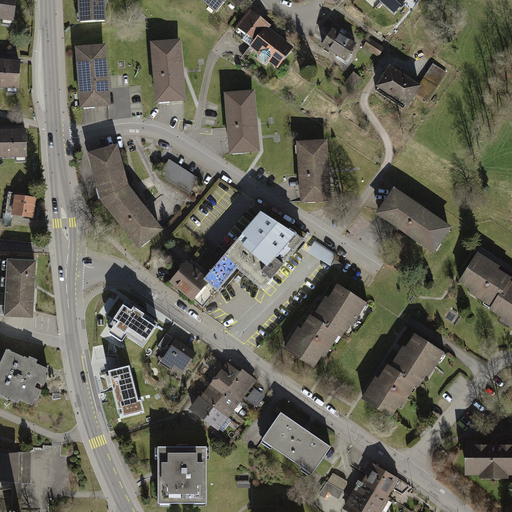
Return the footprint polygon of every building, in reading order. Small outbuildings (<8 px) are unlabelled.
[(0,0),(0,17),(14,19),(16,0),(0,0)] [(73,0),(74,18),(102,17),(101,0),(73,0)] [(198,0),(210,10),(218,0),(198,0)] [(403,0),(379,0),(393,12),(403,0)] [(268,24),(246,7),(233,25),(250,38),(244,46),(272,66),(288,45),(265,28),(268,24)] [(343,61),(355,44),(329,25),(316,42),(343,61)] [(177,38),(146,40),(150,100),(181,98),(177,38)] [(380,47),(368,40),(363,47),(374,55),(380,47)] [(103,43),(71,45),(75,105),(107,103),(103,43)] [(0,88),(17,89),(18,63),(0,62),(0,88)] [(427,103),(446,73),(433,65),(418,87),(421,88),(416,96),(427,103)] [(418,87),(389,68),(375,90),(407,110),(416,96),(421,88),(418,87)] [(361,81),(352,74),(342,85),(351,92),(361,81)] [(253,89),(219,92),(224,152),(258,149),(253,89)] [(0,156),(26,156),(25,128),(0,128),(0,156)] [(327,199),(324,138),(293,140),(296,201),(327,199)] [(128,188),(117,147),(88,155),(100,200),(139,249),(162,232),(128,188)] [(198,183),(168,163),(158,177),(188,197),(198,183)] [(449,225),(389,185),(372,211),(432,251),(449,225)] [(37,197),(15,194),(13,214),(34,217),(37,197)] [(303,242),(261,216),(224,261),(208,280),(204,285),(215,294),(236,271),(261,291),(268,282),(296,250),(303,242)] [(337,257),(314,244),(308,255),(331,268),(337,257)] [(460,272),(456,278),(469,287),(467,290),(488,303),(485,308),(503,319),(500,322),(511,329),(511,283),(507,280),(509,277),(495,268),(497,264),(474,250),(460,272)] [(38,262),(10,261),(8,318),(35,319),(38,262)] [(208,280),(182,261),(165,283),(190,303),(204,285),(208,280)] [(366,305),(335,285),(325,300),(323,298),(310,317),(308,316),(298,331),(296,329),(282,350),(311,369),(320,356),(322,358),(336,338),(338,340),(347,326),(350,328),(366,305)] [(158,324),(126,303),(111,327),(143,347),(158,324)] [(441,350),(410,330),(389,363),(384,360),(374,377),(371,375),(358,396),(387,415),(394,404),(397,406),(413,381),(417,384),(423,373),(426,375),(441,350)] [(187,357),(166,344),(156,360),(178,373),(187,357)] [(49,367),(9,350),(0,370),(0,395),(31,409),(49,367)] [(237,370),(225,361),(188,409),(215,430),(254,379),(239,368),(237,370)] [(129,366),(108,372),(118,410),(122,409),(124,416),(141,412),(129,366)] [(248,397),(258,406),(267,396),(257,387),(248,397)] [(325,444),(275,411),(258,436),(307,470),(325,444)] [(511,472),(511,438),(460,439),(460,473),(511,472)] [(205,502),(206,447),(158,446),(158,501),(205,502)] [(0,486),(17,483),(27,483),(27,453),(14,453),(0,449),(0,486)] [(378,511),(398,479),(369,462),(342,507),(350,511),(378,511)]
